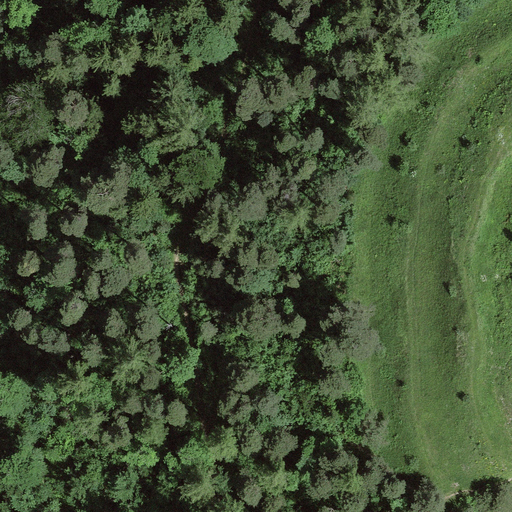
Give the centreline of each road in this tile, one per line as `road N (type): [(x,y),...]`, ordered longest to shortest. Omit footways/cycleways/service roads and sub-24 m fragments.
road 1 (track): [(180,269),(181,234),(274,0)]
road 2 (track): [(224,511),(217,428),(180,269)]
